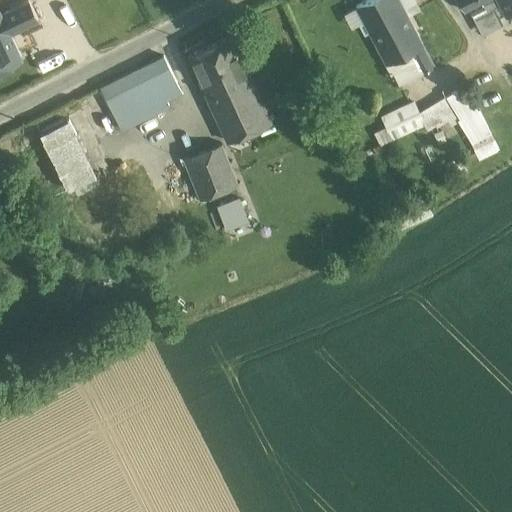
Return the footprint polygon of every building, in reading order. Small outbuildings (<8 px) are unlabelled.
[(399,0),(368,0),(356,7),(364,22),(359,25),(364,35),(369,32),(386,64),(409,52),(423,44),(399,0)] [(456,0),(464,11),(484,0),(456,0)] [(511,0),(497,0),(505,15),(511,11),(511,0)] [(0,32),(6,30),(8,34),(37,21),(29,3),(0,15),(0,32)] [(6,30),(0,32),(0,68),(20,60),(8,34),(6,30)] [(232,36),(188,56),(207,99),(251,79),(232,36)] [(421,73),(409,52),(386,64),(397,85),(421,73)] [(164,56),(100,88),(121,130),(159,112),(155,105),(181,92),(164,56)] [(251,79),(207,99),(227,142),(271,122),(251,79)] [(407,88),(378,103),(384,117),(390,114),(414,102),(407,88)] [(414,102),(390,114),(400,134),(424,123),(414,102)] [(95,174),(67,117),(37,132),(65,189),(95,174)] [(221,142),(183,156),(198,198),(237,185),(221,142)] [(217,204),(225,227),(248,220),(240,197),(217,204)]
